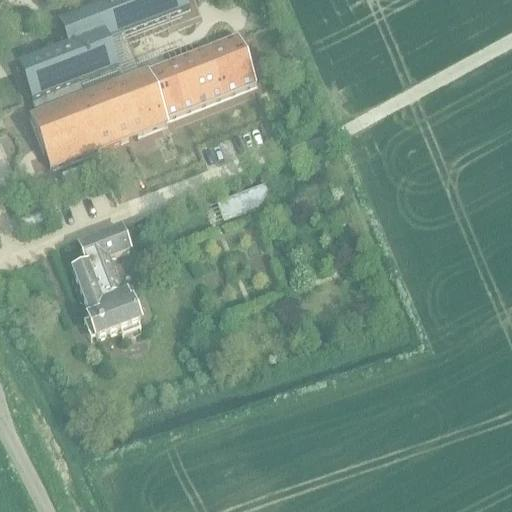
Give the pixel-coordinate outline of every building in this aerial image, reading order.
[(125,0),(56,28),(66,51),(102,37),(106,45),(186,12),(181,0),(125,0)] [(41,105),(45,116),(121,86),(116,75),(117,75),(106,45),(102,37),(66,51),(16,71),(31,109),(41,105)] [(235,40),(145,76),(164,124),(255,88),(235,40)] [(145,76),(121,86),(45,116),(29,122),(49,173),(166,128),(164,124),(145,76)] [(126,296),(122,297),(108,263),(129,255),(120,231),(79,247),(87,270),(72,276),(90,321),(88,322),(96,345),(139,328),(131,305),(130,306),(126,296)]
